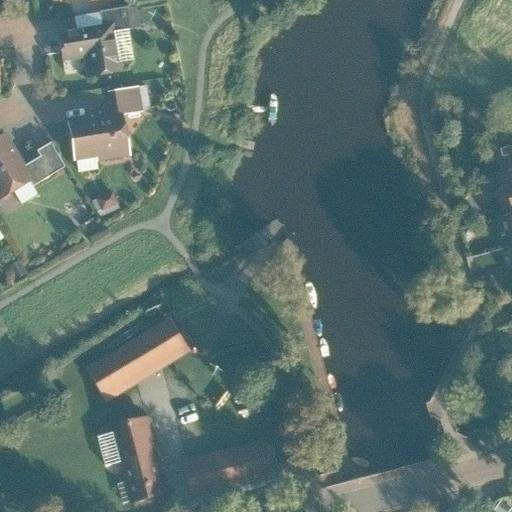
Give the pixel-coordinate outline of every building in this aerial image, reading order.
[(99,13),(101,26),(113,24),(115,33),(130,30),(126,9),(99,13)] [(61,64),(82,59),(86,79),(122,74),(115,33),(113,24),(101,26),(55,33),(61,64)] [(106,94),(109,112),(123,116),(142,113),(137,88),(106,94)] [(91,119),(66,124),(73,163),(95,160),(96,164),(130,158),(123,116),(109,112),(99,113),(99,116),(90,117),(91,119)] [(24,166),(4,135),(0,137),(0,201),(28,185),(34,181),(24,166)] [(39,157),(24,166),(34,181),(28,185),(32,188),(63,168),(49,145),(36,153),(39,157)] [(491,178),(493,186),(511,180),(511,149),(494,154),(499,175),(491,178)] [(503,191),(509,217),(511,216),(511,180),(493,186),(494,193),(503,191)] [(193,355),(174,321),(87,371),(108,407),(193,355)] [(174,497),(155,424),(113,435),(132,508),(174,497)] [(277,481),(266,443),(185,465),(195,502),(277,481)]
